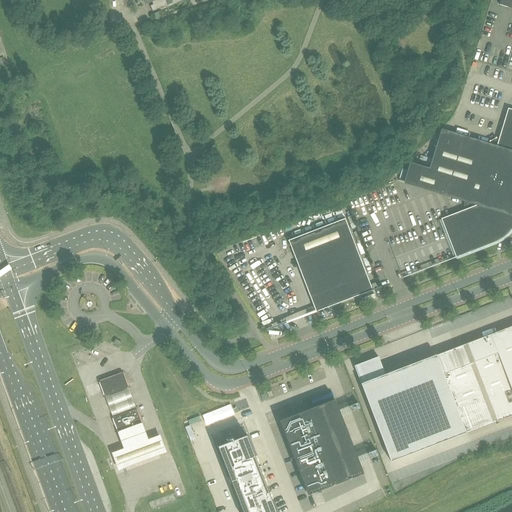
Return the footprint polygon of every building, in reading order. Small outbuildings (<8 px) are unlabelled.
[(143,0),(145,4),(154,1),(155,4),(150,6),(152,11),(167,5),(164,0),(143,0)] [(511,0),(500,0),(499,5),(511,8),(511,0)] [(437,141),(432,159),(511,183),(511,109),(508,108),(499,138),(487,144),(448,132),(445,144),(437,141)] [(404,182),(415,186),(464,200),(464,203),(464,207),(465,209),(441,219),(456,257),(495,242),(497,241),(498,240),(502,238),(504,236),(506,235),(507,234),(508,233),(510,231),(511,230),(511,228),(511,183),(432,159),(429,168),(410,162),(404,182)] [(360,293),(361,294),(373,290),(373,289),(372,289),(345,218),(288,240),(299,270),(301,270),(311,295),(315,299),(318,302),(321,303),(325,304),(330,304),(360,293)] [(511,326),(465,345),(437,355),(381,377),(374,359),(355,366),(392,461),(466,433),(494,422),(511,414),(511,326)] [(119,347),(122,343),(116,339),(113,343),(119,347)] [(130,372),(103,382),(110,402),(138,392),(130,372)] [(362,470),(336,402),(280,423),(311,503),(351,487),(347,476),(362,470)] [(152,429),(118,442),(130,474),(164,461),(152,429)] [(275,511),(246,435),(217,446),(242,511),(275,511)] [(178,473),(172,475),(175,483),(181,480),(178,473)]
